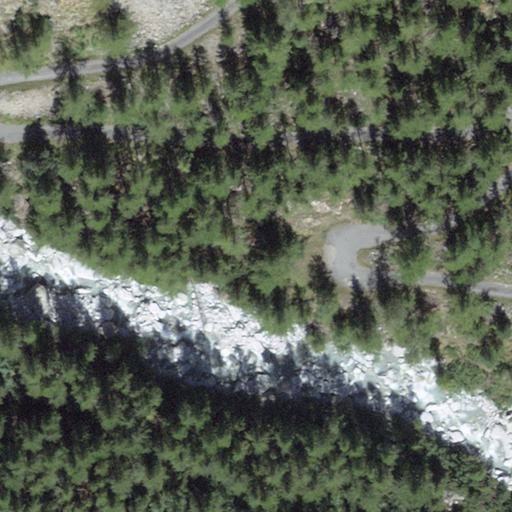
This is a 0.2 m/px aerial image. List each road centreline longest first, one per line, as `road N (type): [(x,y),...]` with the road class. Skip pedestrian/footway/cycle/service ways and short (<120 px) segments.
road 1 (track): [(511,123),(494,135),(388,145),(329,135),(0,135)]
road 2 (track): [(511,295),(369,284),(344,266),(362,241),(437,233),(511,190)]
road 3 (track): [(0,80),(154,56),(240,0)]
